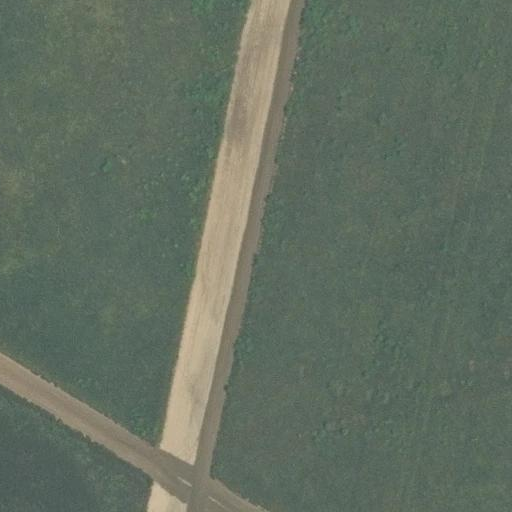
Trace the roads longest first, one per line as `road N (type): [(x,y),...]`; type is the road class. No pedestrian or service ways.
road 1 (track): [(277,0),(174,511)]
road 2 (track): [(235,511),(0,367)]
